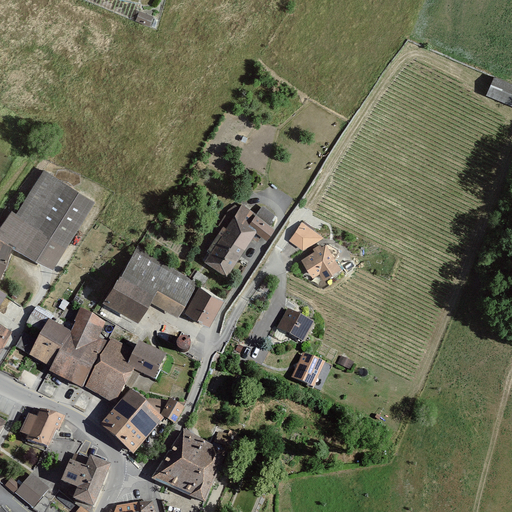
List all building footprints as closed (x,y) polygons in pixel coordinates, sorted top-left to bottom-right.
[(488,94),(511,103),(511,80),(496,74),(488,94)] [(0,226),(0,242),(14,247),(50,270),(96,201),(43,169),(17,212),(12,209),(0,226)] [(242,203),(204,260),(228,276),(257,231),(270,239),(278,227),(242,203)] [(305,248),(325,236),(303,221),(291,240),(305,248)] [(0,276),(3,277),(14,247),(0,242),(0,276)] [(329,243),(305,260),(317,276),(322,272),(327,279),(346,265),(329,243)] [(138,246),(107,298),(141,318),(152,299),(176,313),(196,280),(138,246)] [(202,281),(184,311),(209,326),(227,296),(202,281)] [(289,305),(279,326),(308,341),(318,320),(289,305)] [(83,310),(72,330),(52,369),(85,387),(108,346),(101,342),(110,324),(83,310)] [(15,348),(29,355),(52,369),(72,330),(52,319),(41,339),(25,330),(15,348)] [(0,325),(0,350),(11,331),(0,325)] [(113,338),(108,346),(85,387),(116,404),(135,370),(155,381),(169,356),(141,341),(135,351),(113,338)] [(308,352),(294,378),(319,391),(333,365),(308,352)] [(103,424),(136,453),(166,419),(133,390),(103,424)] [(178,425),(187,407),(174,400),(164,416),(178,425)] [(20,437),(49,448),(62,416),(43,409),(39,417),(30,413),(20,437)] [(183,431),(159,478),(206,502),(231,456),(183,431)] [(75,500),(95,508),(112,467),(95,460),(89,473),(72,466),(64,484),(79,490),(75,500)] [(31,474),(17,492),(35,507),(49,488),(31,474)] [(143,511),(143,509),(141,502),(120,503),(116,511),(114,511),(111,510),(109,511),(143,511)]
